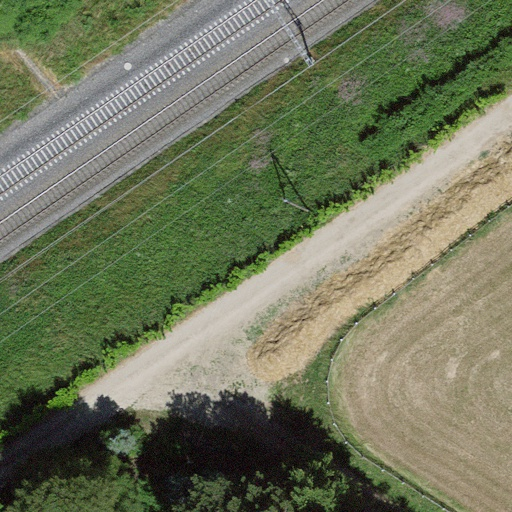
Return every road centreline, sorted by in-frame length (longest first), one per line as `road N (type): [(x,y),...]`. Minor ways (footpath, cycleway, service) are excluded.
road 1 (track): [(511,113),(0,462)]
road 2 (track): [(285,271),(302,397),(336,487),(363,511)]
